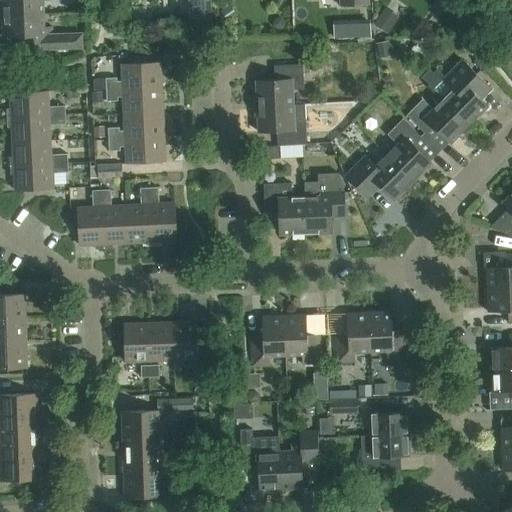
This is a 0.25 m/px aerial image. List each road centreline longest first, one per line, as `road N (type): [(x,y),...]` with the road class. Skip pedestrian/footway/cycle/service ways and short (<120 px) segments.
road 1 (residential): [(77,511),(73,416),(82,277)]
road 2 (residential): [(251,271),(248,186),(225,156),(221,55)]
road 3 (residential): [(449,468),(440,443),(436,268)]
road 4 (residential): [(251,271),(436,268)]
road 5 (residential): [(82,277),(251,271)]
road 6 (residential): [(436,268),(435,212),(511,137)]
